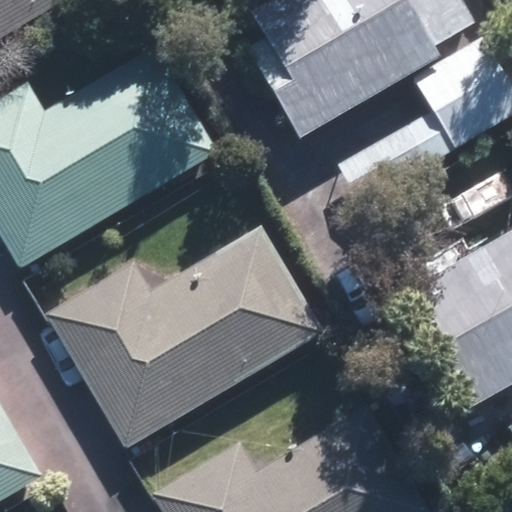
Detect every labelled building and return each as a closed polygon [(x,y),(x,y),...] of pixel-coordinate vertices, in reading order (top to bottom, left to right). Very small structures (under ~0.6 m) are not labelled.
[(0,0),(0,39),(65,0),(0,0)] [(277,0),(242,21),(256,46),(239,56),(289,145),(431,64),(426,55),(467,32),(448,0),(277,0)] [(352,209),(449,155),(511,117),(511,104),(477,43),(409,83),(427,114),(330,170),(352,209)] [(210,158),(149,52),(37,118),(20,88),(0,99),(0,251),(13,274),(210,158)] [(511,229),(404,291),(419,317),(401,327),(452,416),(511,381),(511,229)] [(317,337),(256,231),(145,297),(127,267),(41,319),(121,454),(317,337)] [(0,493),(37,471),(0,408),(0,493)] [(418,511),(359,410),(248,477),(231,447),(145,497),(153,511),(418,511)]
